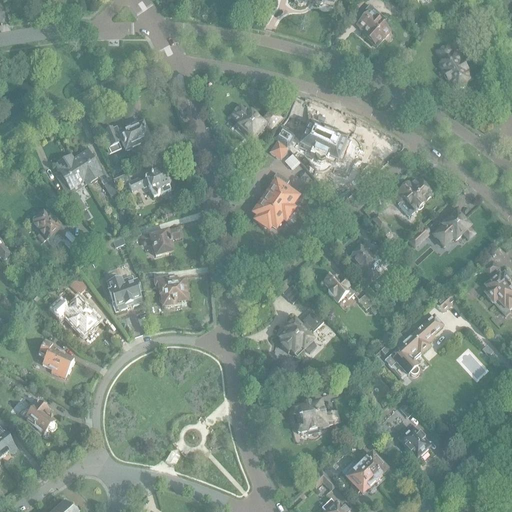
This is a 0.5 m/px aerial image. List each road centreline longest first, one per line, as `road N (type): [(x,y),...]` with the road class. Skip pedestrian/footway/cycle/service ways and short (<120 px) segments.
road 1 (residential): [(227,313),(422,144)]
road 2 (residential): [(227,313),(208,166),(175,65)]
road 3 (residential): [(377,77),(268,41),(157,27)]
road 4 (residential): [(96,458),(97,404),(117,365),(161,342),(221,343)]
road 5 (residential): [(0,151),(175,65)]
road 6 (residential): [(175,65),(267,77),(359,107)]
road 7 (residential): [(266,511),(221,343)]
road 8 (residential): [(511,144),(477,0)]
road 9 (tertiary): [(511,425),(422,511)]
road 10 (residential): [(245,511),(130,475)]
